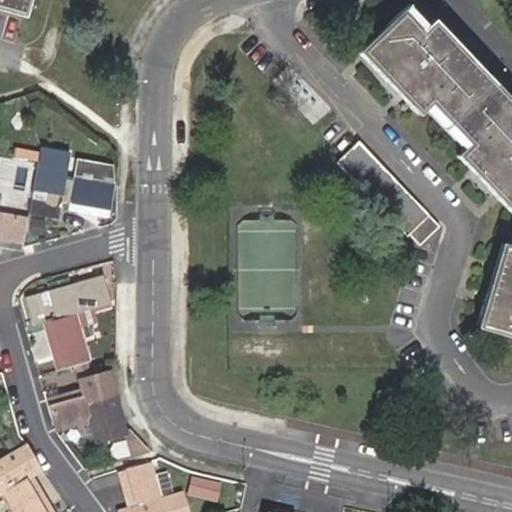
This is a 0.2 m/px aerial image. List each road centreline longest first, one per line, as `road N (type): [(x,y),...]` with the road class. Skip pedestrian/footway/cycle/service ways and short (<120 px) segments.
road 1 (tertiary): [(511,508),(187,433),(159,398),(154,372),(153,239)]
road 2 (residential): [(269,0),(284,36),(458,224),(437,299),(439,340),(481,390),(511,393)]
road 3 (tertiary): [(153,239),(160,60),(187,16),(211,0)]
road 4 (residential): [(93,511),(39,433),(0,305)]
road 5 (residential): [(153,239),(117,241),(0,274)]
